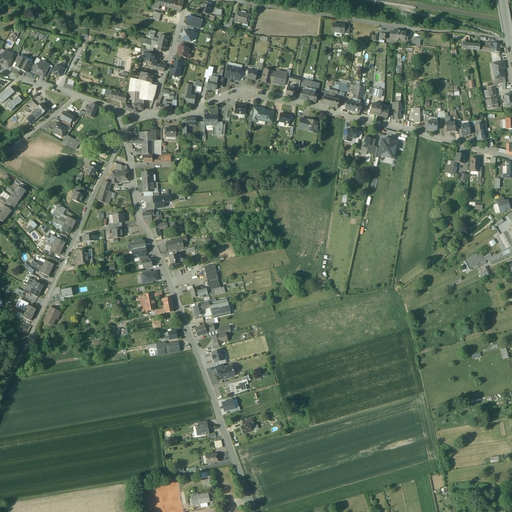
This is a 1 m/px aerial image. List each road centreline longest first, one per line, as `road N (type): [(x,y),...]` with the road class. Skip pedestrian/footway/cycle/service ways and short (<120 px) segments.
road 1 (residential): [(254,511),(139,222),(124,140)]
road 2 (residential): [(511,159),(257,95),(149,115)]
road 3 (residential): [(124,140),(0,398)]
road 4 (residential): [(230,0),(509,41)]
road 5 (track): [(0,502),(125,480)]
road 6 (residential): [(149,115),(189,0)]
